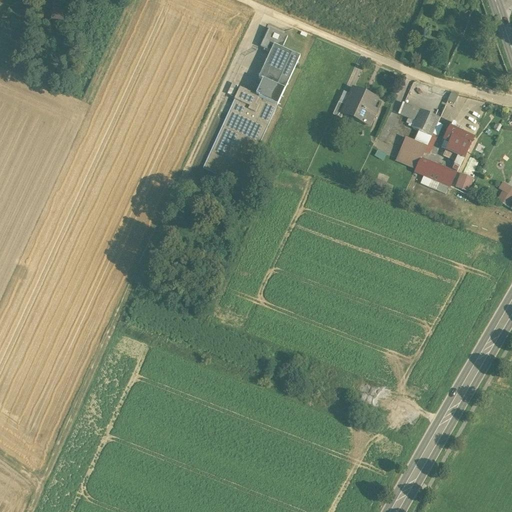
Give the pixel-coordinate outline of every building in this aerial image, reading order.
[(292,54),(282,50),(287,37),(268,29),(260,48),(270,53),(258,79),(262,81),(255,96),(239,89),(234,100),(249,107),(247,111),(255,114),(258,106),(255,105),(258,98),(277,107),(300,57),(292,54)] [(237,86),(232,84),(227,95),(232,97),(237,86)] [(377,99),(354,89),(346,106),(342,114),(366,125),(377,99)] [(451,93),(447,101),(454,104),(458,95),(451,93)] [(241,185),(267,128),(277,107),(258,98),(255,105),(258,106),(255,114),(247,111),(249,107),(234,100),(229,111),(202,168),(241,185)] [(338,102),(333,115),(341,119),(342,114),(346,106),(338,102)] [(430,137),(439,119),(419,110),(403,103),(398,115),(415,121),(412,129),(430,137)] [(460,134),(454,130),(456,125),(452,123),(444,140),(453,145),(450,152),(458,157),(463,159),(472,140),(460,134)] [(421,158),(426,146),(407,138),(402,150),(421,158)] [(459,168),(463,159),(458,157),(454,165),(459,168)] [(455,173),(421,158),(414,173),(439,184),(448,188),(449,188),(455,173)] [(474,178),(461,174),(455,189),(469,193),(474,178)] [(376,179),(372,188),(389,195),(393,186),(376,179)] [(511,188),(503,183),(499,190),(502,191),(497,201),(507,207),(511,198),(511,188)] [(448,188),(439,184),(436,191),(445,195),(448,188)]
